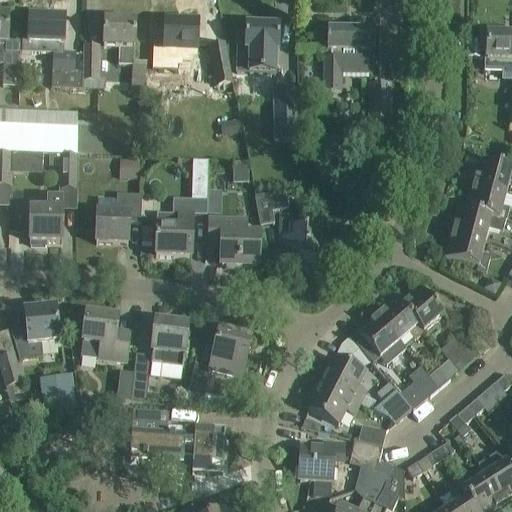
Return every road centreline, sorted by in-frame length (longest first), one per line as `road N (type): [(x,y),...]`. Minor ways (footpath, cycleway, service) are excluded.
road 1 (residential): [(313,332),(206,298),(74,280),(0,281)]
road 2 (residential): [(441,0),(434,127),(417,199),(388,255)]
road 3 (residential): [(313,332),(269,424),(271,511)]
road 4 (residential): [(511,364),(503,314),(388,255)]
